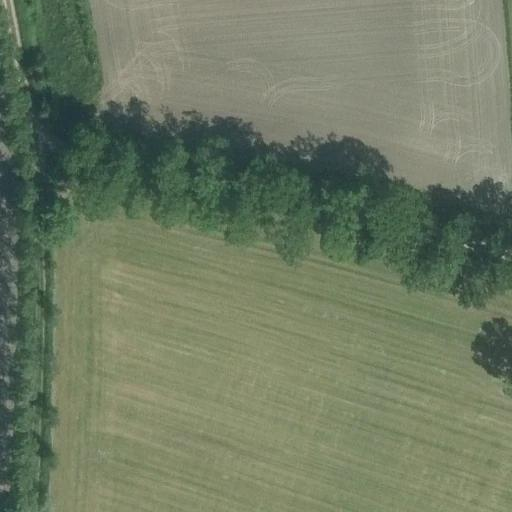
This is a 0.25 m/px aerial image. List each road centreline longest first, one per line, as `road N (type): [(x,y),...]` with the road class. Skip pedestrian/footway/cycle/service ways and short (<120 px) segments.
road 1 (track): [(4,0),(27,111),(43,141),(82,158),(511,251)]
road 2 (track): [(35,126),(40,330),(31,511)]
